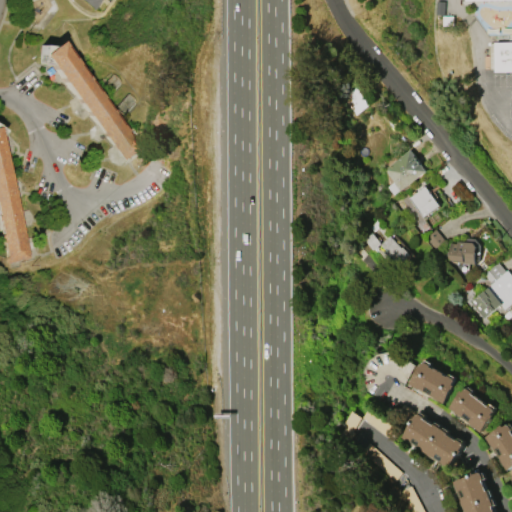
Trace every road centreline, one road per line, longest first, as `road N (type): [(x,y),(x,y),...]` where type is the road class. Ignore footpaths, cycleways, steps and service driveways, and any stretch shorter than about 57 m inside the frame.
road 1 (motorway): [(277,511),(273,0)]
road 2 (motorway): [(239,0),(243,511)]
road 3 (residential): [(511,221),(331,0)]
road 4 (residential): [(503,511),(464,434),(387,378)]
road 5 (residential): [(387,306),(436,323),(511,371)]
